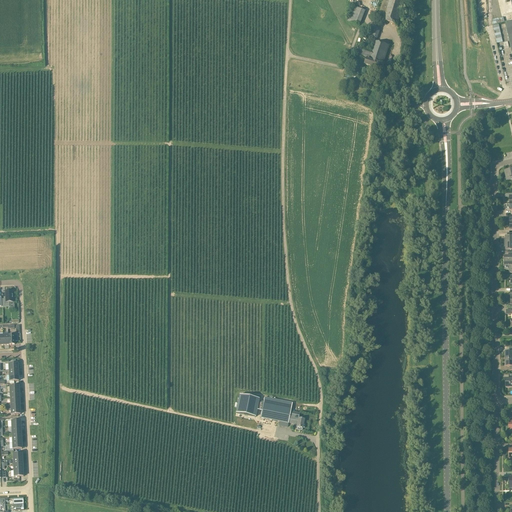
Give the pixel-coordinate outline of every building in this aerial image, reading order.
[(397,25),(405,0),(383,0),(377,19),(397,25)] [(359,26),(365,11),(353,6),(347,22),(359,26)] [(377,39),(380,31),(372,29),(370,36),(377,39)] [(383,64),(389,46),(375,41),(372,50),(359,46),(356,53),(370,58),(369,60),(366,59),(364,65),(383,71),(385,65),(383,64)] [(5,299),(2,300),(2,307),(9,307),(9,303),(13,302),(12,291),(5,292),(5,299)] [(14,336),(8,336),(9,345),(15,345),(14,342),(17,341),(17,336),(14,336)] [(236,413),(256,417),(259,399),(239,396),(236,413)] [(292,417),(289,417),(292,403),(264,397),(260,418),(288,424),(288,423),(294,424),(294,426),(296,427),(297,427),(297,429),(297,430),(301,431),(302,430),(302,428),(303,428),(304,419),(298,418),(298,419),(296,418),(296,417),(292,416),(292,417)]
